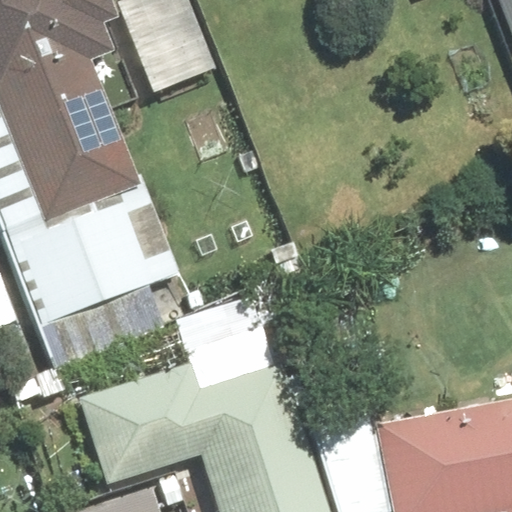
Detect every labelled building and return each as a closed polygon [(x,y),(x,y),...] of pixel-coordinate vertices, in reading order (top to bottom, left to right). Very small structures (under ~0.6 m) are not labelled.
[(0,0),(0,251),(32,331),(165,277),(80,68),(104,58),(93,31),(108,25),(97,0),(0,0)] [(177,0),(122,0),(103,8),(142,105),(208,79),(177,0)] [(511,0),(493,0),(505,29),(511,26),(511,0)] [(179,366),(69,402),(98,490),(191,460),(207,511),(320,511),(273,368),(188,395),(179,366)] [(511,511),(511,402),(304,439),(325,511),(511,511)] [(146,511),(140,493),(85,511),(146,511)]
